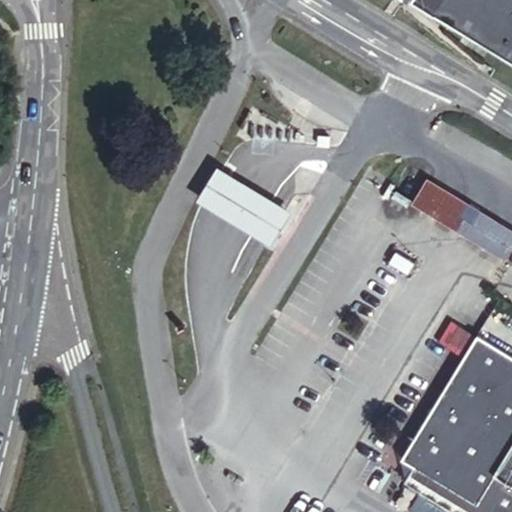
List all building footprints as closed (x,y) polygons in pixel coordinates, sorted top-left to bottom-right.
[(511,0),(416,0),(415,2),(511,59),(511,0)] [(317,133),(317,143),(329,143),(330,133),(317,133)] [(216,163),(195,197),(230,219),(270,245),(291,211),(250,184),(216,163)] [(423,173),(407,199),(456,230),(504,260),(511,245),(511,228),(472,204),(423,173)] [(392,462),(405,471),(468,511),(488,479),(511,439),(511,360),(471,335),(392,462)] [(511,439),(488,479),(511,494),(511,439)] [(469,511),(468,511),(405,471),(395,488),(433,511),(469,511)] [(511,511),(511,494),(488,479),(468,511),(469,511),(511,511)]
